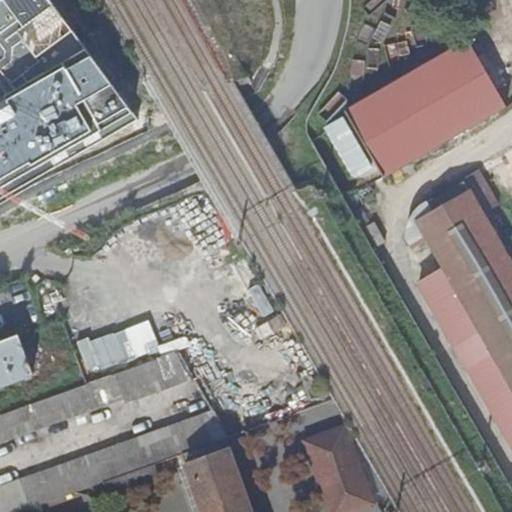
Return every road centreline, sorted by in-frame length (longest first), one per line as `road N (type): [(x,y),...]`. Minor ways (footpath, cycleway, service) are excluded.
road 1 (unclassified): [(511,466),(394,257),(395,229),(409,199),(511,118)]
road 2 (unclassified): [(0,249),(177,172),(265,119),(303,60),(315,0)]
